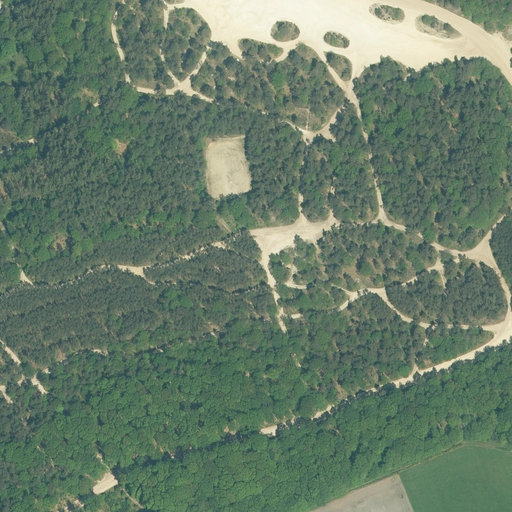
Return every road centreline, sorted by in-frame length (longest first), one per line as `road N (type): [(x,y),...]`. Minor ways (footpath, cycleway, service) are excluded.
road 1 (track): [(0,389),(86,353),(138,358),(240,324),(332,312),(360,293),(405,285),(476,251),(511,210)]
road 2 (track): [(0,156),(124,88),(192,94),(324,135),(349,102),(411,76),(428,53),(486,44)]
road 3 (track): [(0,300),(105,268),(168,266),(243,234),(381,224),(468,255)]
road 4 (track): [(66,511),(129,471),(301,423),(462,362),(511,333)]
road 5 (track): [(381,224),(360,116),(315,45),(300,41),(271,62),(243,57),(187,0)]
road 6 (track): [(292,45),(220,31),(180,92),(161,55),(162,0)]
road 7 (track): [(355,296),(325,282),(229,295),(153,285),(135,271)]
road 8 (track): [(317,417),(280,318),(267,268),(269,233)]
road 9 (track): [(28,511),(57,469),(4,389)]
road 10 (track): [(304,383),(237,378),(183,364),(169,348)]
road 11 (track): [(378,291),(414,323),(509,328)]
road 12 (track): [(511,75),(469,29),(396,0)]
road 13 (track): [(113,479),(33,380)]
